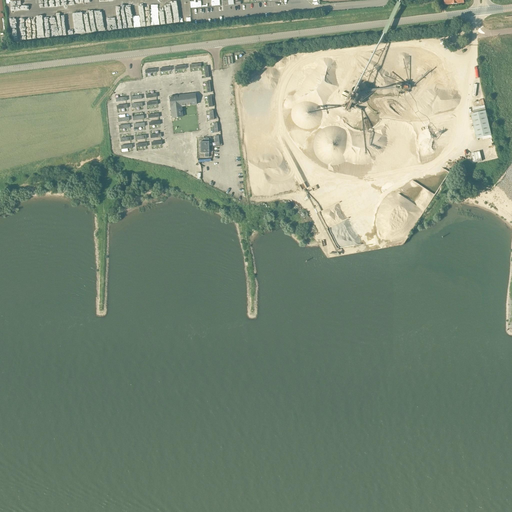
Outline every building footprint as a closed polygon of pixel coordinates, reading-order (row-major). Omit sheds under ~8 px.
[(172,118),(176,118),(182,117),(181,106),(196,105),(195,94),(169,97),(172,118)] [(476,138),(491,135),(485,111),(485,108),(473,111),(474,113),(471,114),(476,138)] [(189,136),(174,137),(177,161),(192,159),(189,136)] [(200,148),(209,148),(209,139),(204,139),(204,142),(200,142),(200,148)] [(209,157),(209,148),(200,148),(200,153),(205,153),(205,157),(209,157)] [(473,163),(482,161),(480,151),(471,153),(473,163)]
